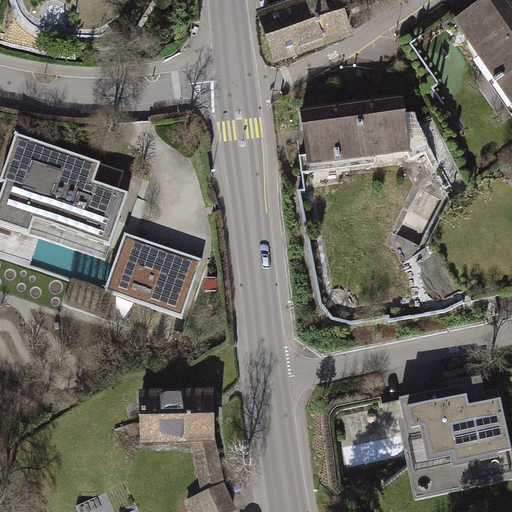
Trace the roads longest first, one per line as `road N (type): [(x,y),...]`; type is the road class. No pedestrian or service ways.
road 1 (secondary): [(235,84),(273,384)]
road 2 (residential): [(273,384),(511,335)]
road 3 (residential): [(0,78),(102,93),(235,84)]
road 4 (residential): [(235,84),(315,67),(416,0)]
road 5 (secondary): [(273,384),(290,511)]
